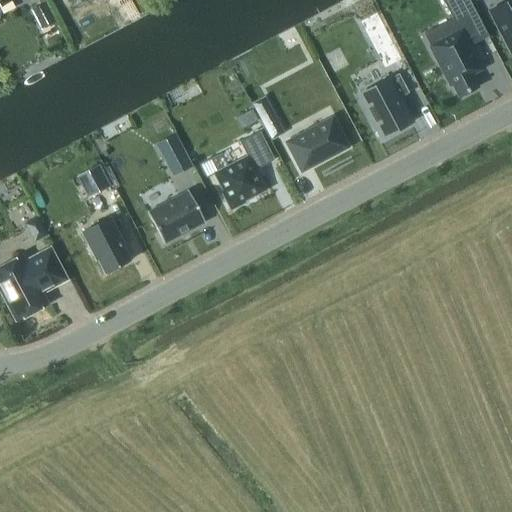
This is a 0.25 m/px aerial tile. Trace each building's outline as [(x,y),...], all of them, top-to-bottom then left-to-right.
[(0,0),(0,11),(0,10),(0,7),(13,0),(0,0)] [(450,34),(428,46),(449,86),(451,85),(458,97),(476,88),(469,75),(482,68),(470,46),(487,37),(468,0),(440,0),(453,23),(446,26),(450,34)] [(511,0),(505,0),(506,2),(489,10),(511,53),(511,52),(511,0)] [(40,30),(55,22),(45,2),(30,10),(40,30)] [(387,79),(358,94),(381,138),(409,123),(397,99),(407,93),(397,74),(387,80),(387,79)] [(270,108),(257,115),(270,139),(283,133),(270,108)] [(251,110),(243,114),(248,125),(256,121),(251,110)] [(331,119),(286,143),(301,170),(345,147),(331,119)] [(246,156),(213,173),(222,191),(220,192),(229,210),(243,203),(242,201),(264,190),(254,170),(273,160),(258,131),(238,142),(246,156)] [(179,145),(161,154),(172,176),(190,167),(179,145)] [(98,165),(76,176),(87,198),(109,187),(98,165)] [(147,212),(146,212),(163,244),(164,244),(163,243),(202,222),(203,223),(204,222),(187,191),(186,191),(186,192),(147,212)] [(130,262),(122,247),(123,246),(109,219),(81,234),(95,261),(97,260),(104,275),(130,262)] [(42,227),(29,234),(33,242),(46,235),(42,227)] [(68,280),(50,245),(25,259),(22,253),(0,265),(0,296),(14,323),(49,304),(43,294),(68,280)]
